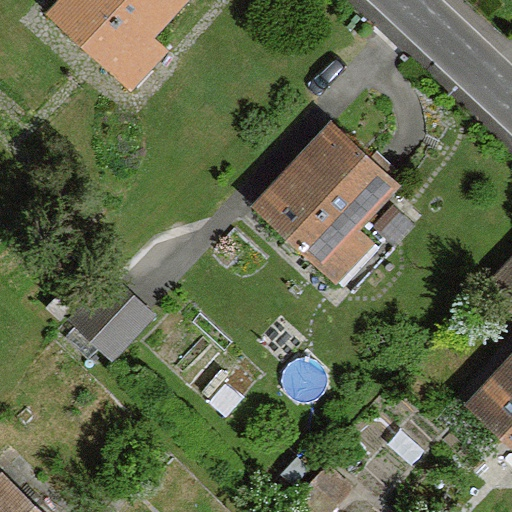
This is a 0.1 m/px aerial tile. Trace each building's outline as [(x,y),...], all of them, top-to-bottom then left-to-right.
[(67,0),(55,14),(117,73),(186,0),(67,0)] [(296,168),(260,207),(323,265),(357,229),(398,185),(345,134),(305,176),(296,168)] [(380,249),(357,229),(323,265),(346,287),(380,249)] [(511,259),(493,285),(511,298),(511,259)] [(101,332),(116,349),(157,312),(142,296),(101,332)] [(511,368),(509,366),(474,403),(511,437),(511,368)] [(43,511),(4,474),(0,478),(0,511),(43,511)]
